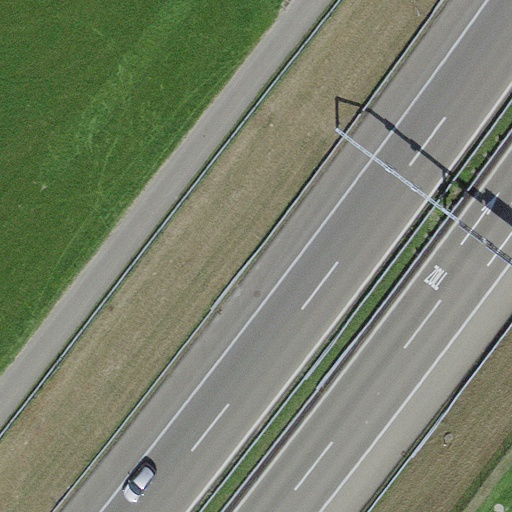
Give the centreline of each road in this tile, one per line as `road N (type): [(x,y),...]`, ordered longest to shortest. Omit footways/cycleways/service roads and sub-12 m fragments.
road 1 (motorway): [(511,27),(145,511)]
road 2 (track): [(0,409),(317,0)]
road 3 (motorway): [(281,511),(511,209)]
